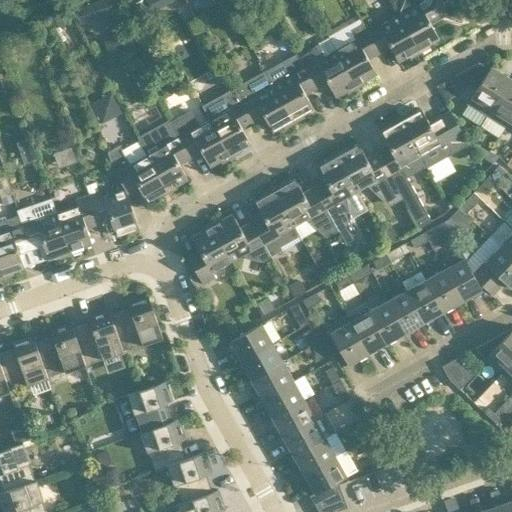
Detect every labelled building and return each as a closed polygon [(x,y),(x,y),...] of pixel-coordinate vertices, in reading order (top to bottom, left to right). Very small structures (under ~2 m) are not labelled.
[(104,0),(98,0),(94,2),(99,16),(109,12),(105,2),(104,0)] [(143,0),(140,0),(135,3),(140,13),(148,9),(143,0)] [(401,13),(399,15),(420,52),(430,46),(429,44),(440,39),(429,20),(442,13),(461,20),(467,5),(454,0),(415,0),(414,4),(400,11),(401,13)] [(70,9),(53,15),(54,16),(54,17),(58,27),(74,21),(70,10),(70,9)] [(363,23),(363,24),(377,49),(388,43),(399,61),(410,55),(411,57),(420,52),(399,15),(380,25),(377,20),(365,27),(363,23)] [(356,39),(336,50),(357,87),(367,81),(366,80),(377,74),(366,55),(377,49),(363,24),(351,30),(356,39)] [(319,42),(300,58),(302,62),(314,84),(316,88),(327,82),(336,97),(346,91),(347,92),(357,87),(336,50),(329,37),(319,42)] [(297,53),(265,70),(273,84),(274,86),(294,122),(304,117),(303,115),(314,109),(306,94),(316,88),(314,84),(302,62),(300,58),(297,53)] [(468,103),(486,115),(510,78),(491,66),(490,68),(480,62),(455,76),(477,89),(468,103)] [(265,70),(234,88),(251,119),(262,113),(273,132),(284,126),(284,127),(294,122),(274,86),(273,84),(265,70)] [(505,126),(509,120),(511,114),(511,79),(510,78),(486,115),(505,126)] [(446,82),(437,87),(444,99),(453,94),(446,82)] [(234,88),(203,105),(210,120),(231,157),(241,152),(240,150),(251,144),(240,125),(251,119),(234,88)] [(102,122),(120,108),(109,93),(90,107),(102,122)] [(409,112),(399,118),(426,166),(427,168),(464,147),(468,155),(474,152),(470,144),(453,115),(432,127),(429,123),(421,108),(410,114),(409,112)] [(191,110),(170,122),(188,154),(199,148),(210,167),(221,161),(222,163),(231,157),(210,120),(199,126),(191,110)] [(391,150),(379,156),(397,188),(402,197),(419,226),(431,219),(410,182),(407,177),(426,166),(399,118),(390,123),(391,125),(380,131),(391,150)] [(169,119),(137,137),(139,140),(147,155),(169,192),(178,187),(177,185),(188,179),(177,160),(188,154),(170,122),(169,119)] [(120,145),(108,152),(113,167),(125,189),(126,189),(137,183),(147,202),(158,196),(159,198),(169,192),(147,155),(139,140),(122,149),(121,148),(120,145)] [(346,147),(337,153),(357,190),(368,184),(389,204),(402,197),(397,188),(379,156),(369,162),(358,143),(348,149),(346,147)] [(489,150),(484,158),(492,163),(498,156),(489,150)] [(328,185),(317,191),(329,213),(338,229),(345,243),(358,236),(351,223),(346,197),(357,190),(337,153),(327,158),(328,160),(317,166),(328,185)] [(498,164),(488,176),(489,176),(494,181),(495,182),(506,171),(499,165),(498,164)] [(488,176),(478,187),(478,188),(479,188),(483,192),(485,194),(495,182),(494,181),(489,176),(488,176)] [(294,226),(305,219),(325,236),(338,229),(329,213),(317,191),(306,197),(295,178),(284,184),(283,183),(274,188),(294,226)] [(96,182),(86,185),(89,194),(98,190),(96,182)] [(265,220),(254,226),(266,248),(271,256),(282,250),(282,249),(301,238),(294,226),(274,188),(264,193),(265,195),(255,201),(265,220)] [(102,191),(89,195),(97,219),(109,215),(116,235),(128,231),(129,233),(140,229),(126,189),(125,189),(104,196),(102,191)] [(11,195),(1,198),(3,204),(13,201),(11,195)] [(78,205),(56,213),(71,254),(82,250),(81,248),(92,244),(85,223),(97,219),(89,195),(76,200),(78,205)] [(468,197),(459,207),(466,214),(475,203),(468,197)] [(51,198),(17,210),(19,215),(31,249),(43,245),(48,259),(60,255),(60,257),(71,254),(56,213),(51,198)] [(448,219),(444,221),(450,232),(457,226),(455,225),(466,214),(459,207),(448,219)] [(221,218),(211,223),(232,261),(243,254),(244,256),(262,261),(271,256),(266,248),(254,226),(243,232),(232,213),(222,219),(221,218)] [(5,216),(0,217),(0,268),(3,277),(14,273),(13,271),(24,267),(19,253),(31,249),(19,215),(6,219),(5,216)] [(511,227),(504,220),(489,236),(500,246),(503,249),(511,257),(511,227)] [(444,221),(424,232),(428,240),(437,235),(442,233),(444,236),(450,232),(444,221)] [(232,261),(211,223),(201,228),(202,230),(192,236),(200,251),(189,257),(203,283),(215,277),(212,271),(232,261)] [(391,223),(379,230),(387,245),(399,239),(391,223)] [(424,232),(410,240),(415,248),(428,240),(424,232)] [(466,260),(466,261),(480,286),(482,284),(483,285),(493,295),(505,282),(511,287),(511,286),(511,257),(503,249),(500,246),(489,236),(466,260)] [(386,253),(391,261),(409,250),(405,243),(386,253)] [(460,250),(440,261),(444,269),(446,271),(462,301),(482,290),(480,286),(466,261),(464,258),(460,250)] [(386,253),(373,261),(377,269),(391,261),(386,253)] [(366,264),(349,274),(353,282),(371,272),(366,264)] [(444,269),(426,279),(443,311),(462,301),(444,269)] [(349,274),(335,282),(339,290),(353,282),(349,274)] [(426,279),(407,290),(424,322),(443,311),(426,279)] [(288,286),(294,297),(305,291),(299,281),(288,286)] [(407,290),(388,300),(406,332),(424,322),(407,290)] [(316,292),(302,299),(307,308),(321,300),(317,293),(316,292)] [(109,309),(108,309),(123,351),(123,350),(140,344),(141,345),(163,337),(148,295),(128,302),(130,307),(111,314),(109,309)] [(268,296),(257,303),(263,314),(274,307),(268,296)] [(388,300),(369,311),(387,343),(406,332),(388,300)] [(348,315),(347,315),(368,353),(387,343),(369,311),(363,301),(345,311),(348,315)] [(298,302),(290,307),(290,308),(300,327),(308,323),(309,322),(298,303),(298,302)] [(71,322),(70,322),(85,364),(86,364),(85,363),(103,357),(103,358),(123,351),(108,309),(89,316),(90,321),(73,328),(71,322)] [(368,353),(347,315),(327,326),(348,364),(368,353)] [(33,335),(32,335),(47,378),(48,377),(47,376),(65,370),(65,371),(85,364),(70,322),(51,329),(53,334),(35,341),(33,335)] [(230,341),(241,360),(272,343),(262,323),(230,341)] [(215,325),(208,329),(214,340),(226,333),(223,328),(215,325)] [(311,329),(304,333),(311,346),(318,342),(320,341),(312,328),(311,329)] [(510,329),(482,344),(490,353),(511,330),(510,329)] [(486,358),(502,373),(511,361),(511,329),(511,330),(490,353),(486,358)] [(0,364),(9,391),(10,390),(27,384),(28,384),(47,378),(32,335),(13,342),(15,348),(0,352),(0,364)] [(318,342),(311,346),(319,359),(327,354),(320,341),(318,342)] [(241,360),(251,379),(283,361),(272,343),(241,360)] [(251,379),(262,398),(293,380),(283,361),(251,379)] [(511,361),(502,373),(511,382),(511,361)] [(0,394),(9,391),(0,364),(0,394)] [(325,371),(332,383),(340,379),(333,367),(325,371)] [(340,379),(332,383),(341,398),(348,394),(340,379)] [(127,393),(114,398),(128,437),(141,432),(173,420),(167,402),(173,400),(166,380),(147,387),(127,393)] [(262,398),(272,417),(304,399),(293,380),(262,398)] [(272,417),(283,436),(314,418),(304,399),(272,417)] [(351,404),(359,418),(366,414),(358,400),(351,404)] [(485,412),(490,417),(494,413),(489,408),(485,412)] [(283,436),(293,455),(325,437),(337,430),(326,411),(314,418),(283,436)] [(494,413),(490,417),(495,423),(500,418),(494,413)] [(366,414),(359,418),(366,431),(374,426),(366,414)] [(173,420),(141,432),(148,451),(149,451),(155,469),(167,465),(186,458),(186,457),(180,440),(186,438),(179,418),(173,420)] [(22,427),(11,431),(15,444),(26,440),(22,427)] [(293,455),(304,474),(335,456),(325,437),(293,455)] [(0,492),(37,480),(36,479),(35,480),(29,463),(30,462),(23,442),(0,449),(0,481),(3,491),(0,492)] [(335,456),(304,474),(314,493),(310,495),(319,511),(332,511),(347,507),(337,480),(358,469),(347,449),(335,456)] [(379,454),(372,458),(379,470),(386,467),(394,463),(386,449),(378,454),(379,454)] [(107,450),(96,454),(101,467),(112,463),(107,450)] [(176,503),(176,504),(219,489),(218,489),(213,491),(206,473),(212,471),(206,451),(186,458),(167,465),(174,485),(175,484),(181,502),(176,503)] [(46,470),(38,473),(40,479),(48,476),(46,470)] [(46,511),(42,500),(44,500),(37,480),(0,492),(0,499),(4,511),(7,511),(11,511),(10,511),(46,511)] [(511,511),(511,484),(511,485),(511,488),(511,500),(503,503),(506,511),(511,511)] [(176,504),(159,510),(159,511),(216,511),(217,511),(220,511),(225,509),(219,489),(176,504)] [(483,510),(483,511),(506,511),(503,503),(499,489),(490,492),(495,506),(483,510)] [(483,511),(483,510),(478,496),(470,499),(474,511),(483,511)]
